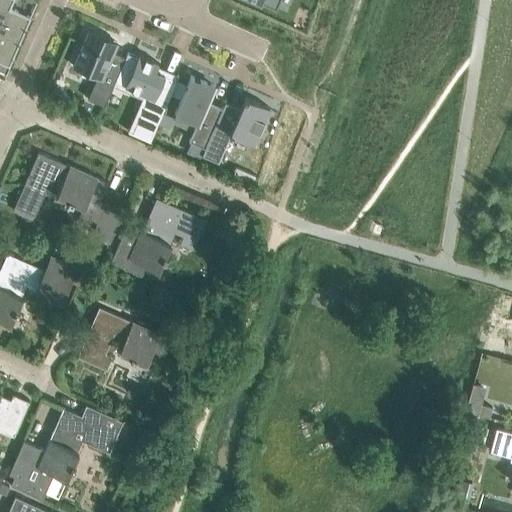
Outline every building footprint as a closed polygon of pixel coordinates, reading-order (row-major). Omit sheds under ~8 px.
[(0,0),(0,70),(5,73),(6,73),(9,66),(31,16),(10,7),(13,0),(0,0)] [(89,29),(73,65),(97,76),(87,98),(104,105),(113,85),(126,56),(114,51),(118,41),(113,39),(89,29)] [(126,56),(113,85),(114,85),(116,81),(148,95),(132,131),(128,129),(128,131),(150,140),(177,79),(175,79),(155,70),(159,63),(138,54),(137,57),(127,52),(126,56)] [(190,75),(175,112),(197,121),(189,140),(205,147),(223,107),(208,100),(214,86),(190,75)] [(205,147),(202,154),(218,161),(230,133),(254,143),(269,107),(244,96),(240,107),(225,101),(223,107),(205,147)] [(89,225),(108,182),(39,151),(14,206),(35,215),(47,188),(58,193),(58,194),(83,205),(77,219),(89,225)] [(128,221),(110,262),(141,276),(146,265),(159,271),(171,244),(158,238),(162,227),(183,237),(180,244),(192,250),(206,219),(156,197),(143,228),(128,221)] [(110,242),(124,209),(106,201),(92,234),(110,242)] [(84,270),(50,255),(44,269),(7,252),(0,268),(0,318),(10,324),(28,285),(63,301),(71,282),(78,284),(84,270)] [(99,306),(77,355),(107,369),(113,356),(105,353),(114,333),(125,338),(120,350),(148,362),(153,350),(164,355),(172,338),(99,306)] [(0,394),(0,420),(16,428),(29,400),(13,393),(11,399),(0,394)] [(489,416),(492,407),(469,401),(466,410),(489,416)] [(118,431),(123,420),(86,404),(81,415),(63,407),(44,449),(24,440),(9,474),(14,476),(11,483),(43,498),(54,473),(67,479),(79,452),(77,451),(82,441),(110,453),(120,432),(118,431)] [(476,424),(472,439),(484,442),(488,427),(476,424)] [(511,431),(496,427),(490,450),(511,456),(511,451),(511,431)] [(456,489),(453,499),(460,501),(463,491),(456,489)] [(52,511),(15,496),(11,506),(16,508),(14,511),(52,511)]
